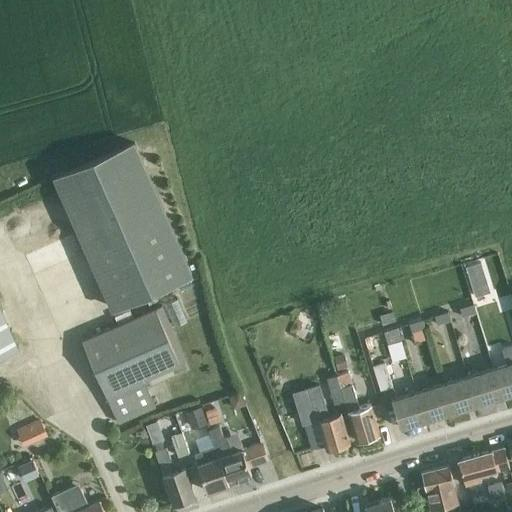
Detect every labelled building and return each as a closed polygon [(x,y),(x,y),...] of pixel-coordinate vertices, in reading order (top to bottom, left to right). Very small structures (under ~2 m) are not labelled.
[(112,307),(195,275),(138,147),(56,180),(112,307)] [(481,262),(466,267),(475,296),(490,291),(481,262)] [(385,289),(375,291),(377,296),(380,306),(389,303),(385,289)] [(377,296),(368,298),(371,309),(380,306),(377,296)] [(0,302),(0,355),(19,347),(0,302)] [(474,305),(460,309),(463,318),(477,314),(474,305)] [(156,311),(84,339),(106,395),(116,424),(153,411),(141,382),(177,368),(184,365),(162,309),(156,311)] [(302,311),(293,328),(311,338),(320,321),(302,311)] [(391,311),(378,315),(381,324),(393,320),(391,311)] [(449,313),(435,317),(438,326),(452,322),(449,313)] [(423,320),(410,324),(412,333),(426,329),(423,320)] [(398,328),(385,332),(387,341),(393,358),(406,354),(401,337),(398,328)] [(507,363),(493,367),(502,396),(511,393),(511,345),(503,348),(507,363)] [(344,352),(334,355),(338,368),(348,365),(344,352)] [(381,389),(393,385),(386,361),(374,365),(381,389)] [(204,381),(217,379),(215,363),(202,365),(204,381)] [(502,396),(493,367),(468,375),(477,404),(502,396)] [(348,371),(336,374),(344,399),(356,441),(379,434),(370,404),(358,407),(348,371)] [(334,403),(344,399),(336,374),(326,377),(334,403)] [(468,375),(443,382),(452,412),(477,404),(468,375)] [(443,382),(417,390),(427,419),(452,412),(443,382)] [(341,411),(329,415),(325,401),(320,385),(309,389),(295,393),(304,421),(318,417),(327,449),(351,443),(341,411)] [(427,419),(417,390),(392,398),(401,427),(427,419)] [(241,391),(227,395),(232,409),(245,405),(241,391)] [(220,418),(232,414),(228,400),(216,404),(220,418)] [(213,401),(204,404),(206,411),(215,408),(213,401)] [(204,423),(199,408),(186,412),(192,428),(204,423)] [(206,411),(211,425),(221,422),(216,408),(215,408),(206,411)] [(40,418),(18,429),(25,444),(47,433),(40,418)] [(210,428),(229,483),(251,476),(248,466),(268,458),(261,439),(241,446),(242,448),(232,452),(226,435),(223,436),(220,425),(210,428)] [(229,483),(210,428),(209,428),(215,445),(194,452),(198,463),(197,463),(207,491),(229,483)] [(177,454),(188,451),(181,430),(170,434),(177,454)] [(510,466),(504,446),(458,458),(465,484),(478,481),(476,475),(510,466)] [(162,474),(173,503),(195,495),(185,466),(173,470),(170,459),(166,448),(155,452),(158,463),(162,474)] [(32,457),(18,463),(24,479),(39,473),(32,457)] [(17,464),(0,470),(0,482),(2,488),(23,481),(17,464)] [(459,503),(450,465),(422,471),(425,485),(417,487),(421,501),(428,499),(431,509),(459,503)] [(502,481),(487,484),(490,501),(505,498),(502,481)] [(71,485),(51,495),(59,511),(105,511),(100,499),(89,504),(81,488),(74,491),(71,485)] [(395,511),(390,497),(365,505),(367,511),(395,511)]
